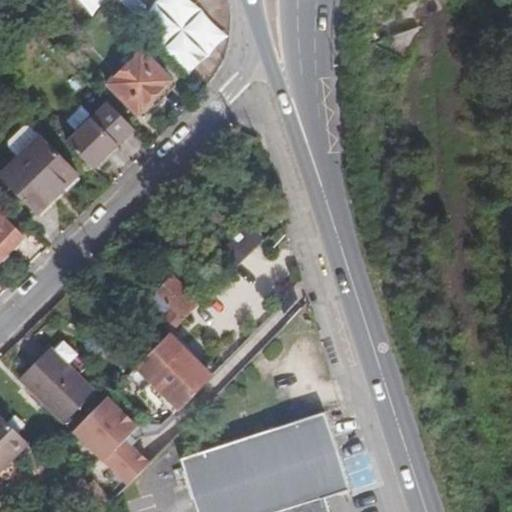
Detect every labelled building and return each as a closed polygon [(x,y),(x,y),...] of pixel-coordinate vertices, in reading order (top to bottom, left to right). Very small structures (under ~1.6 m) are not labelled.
[(73,0),(91,18),(110,0),(73,0)] [(146,13),(134,0),(119,0),(137,20),(146,13)] [(188,0),(161,0),(138,24),(190,78),(227,39),(188,0)] [(0,54),(27,28),(16,17),(0,32),(0,54)] [(162,83),(129,48),(96,80),(129,114),(147,97),(162,83)] [(106,147),(126,128),(101,103),(82,122),(70,134),(60,143),(85,168),(106,147)] [(70,134),(82,122),(72,112),(60,124),(70,134)] [(70,178),(39,147),(0,185),(31,217),(53,195),(70,178)] [(0,257),(2,256),(7,250),(17,240),(0,222),(0,257)] [(223,272),(256,239),(241,224),(225,240),(208,257),(223,272)] [(17,240),(7,250),(14,257),(26,245),(17,240)] [(157,313),(138,332),(149,344),(192,302),(165,274),(142,297),(157,313)] [(138,332),(128,341),(140,353),(149,344),(138,332)] [(143,355),(130,367),(172,409),(203,379),(161,337),(143,355)] [(57,425),(88,395),(44,351),(25,370),(13,382),(57,425)] [(71,433),(122,484),(144,462),(128,447),(123,442),(127,438),(135,430),(104,399),(71,433)] [(352,491),(325,413),(182,461),(198,511),(327,511),(323,500),(352,491)] [(0,464),(19,445),(0,425),(0,464)] [(123,442),(128,447),(132,444),(127,438),(123,442)]
